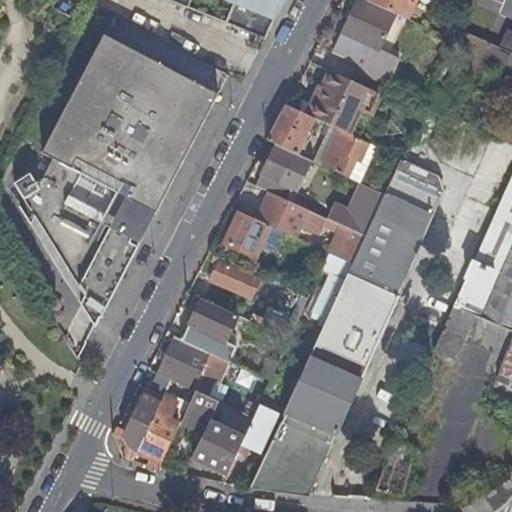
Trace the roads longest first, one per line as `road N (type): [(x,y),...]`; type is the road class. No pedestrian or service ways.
road 1 (residential): [(73,467),(311,0)]
road 2 (residential): [(216,511),(73,467)]
